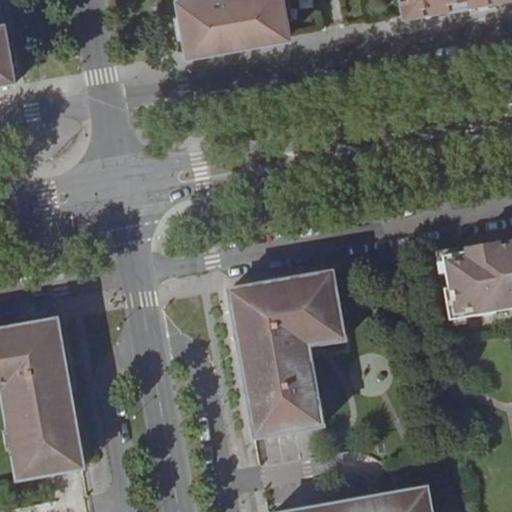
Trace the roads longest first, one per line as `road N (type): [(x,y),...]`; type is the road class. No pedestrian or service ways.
road 1 (residential): [(511,27),(107,99)]
road 2 (secondary): [(122,188),(511,119)]
road 3 (tertiary): [(178,511),(122,188)]
road 4 (secondary): [(0,210),(122,188)]
